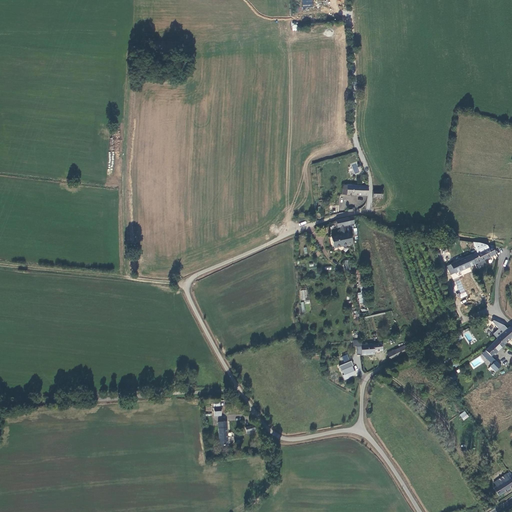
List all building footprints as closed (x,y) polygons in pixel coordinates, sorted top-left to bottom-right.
[(347,193),(368,193),(369,184),(366,184),(367,180),(360,180),(361,184),(346,184),(347,193)] [(355,221),(353,215),(341,217),(342,224),(344,224),(349,223),(355,221)] [(356,241),(354,230),(351,231),(346,232),(332,235),(335,246),(356,241)] [(449,237),(449,235),(434,235),(434,243),(449,243),(449,242),(456,242),(456,237),(449,237)] [(476,251),(471,253),(473,258),(474,263),(495,254),(492,246),(489,248),(486,243),(483,241),(472,241),(476,251)] [(450,273),(474,263),(473,258),(471,253),(446,264),(450,273)] [(356,270),(359,287),(360,287),(361,293),(358,293),(359,302),(366,301),(364,286),(361,270),(356,270)] [(455,281),(460,293),(458,294),(460,299),(467,296),(459,279),(455,281)] [(501,341),(511,332),(511,327),(510,324),(507,326),(497,334),(501,341)] [(491,349),(501,341),(497,334),(485,344),(483,344),(488,350),(490,348),(491,349)] [(358,353),(363,353),(363,342),(362,338),(354,339),(354,343),(358,343),(358,353)] [(384,348),(384,341),(375,342),(375,349),(384,348)] [(363,353),(375,352),(375,349),(375,342),(363,342),(363,353)] [(404,344),(395,349),(398,354),(407,349),(405,344),(404,344)] [(388,352),(391,358),(398,354),(395,349),(395,348),(388,352)] [(501,365),(496,359),(492,362),(497,369),(501,365)] [(354,369),(352,364),(343,367),(345,372),(354,369)] [(468,416),(464,411),(459,415),(463,420),(468,416)] [(225,418),(217,418),(217,420),(218,423),(218,425),(219,442),(227,442),(225,418)] [(499,493),(511,481),(511,471),(508,468),(493,481),(495,483),(493,485),(499,493)]
